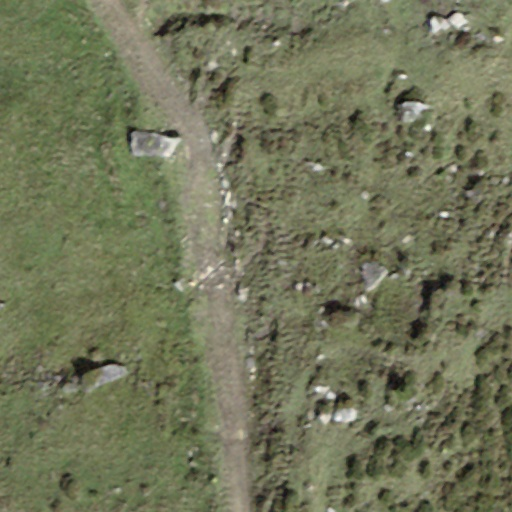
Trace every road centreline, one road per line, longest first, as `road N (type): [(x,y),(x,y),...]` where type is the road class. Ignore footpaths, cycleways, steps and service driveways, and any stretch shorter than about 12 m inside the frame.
road 1 (track): [(211,164),(255,511)]
road 2 (track): [(211,164),(108,0)]
road 3 (track): [(205,0),(211,164)]
